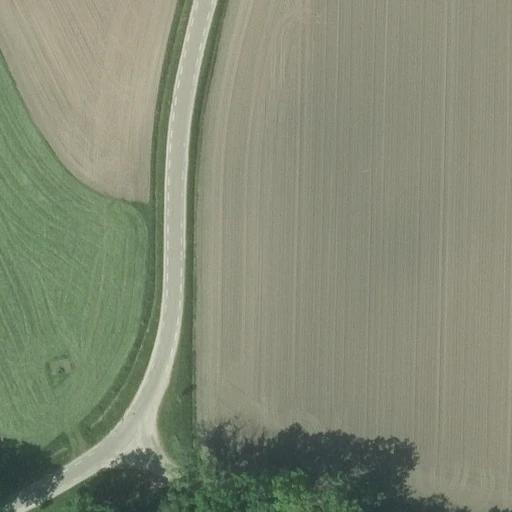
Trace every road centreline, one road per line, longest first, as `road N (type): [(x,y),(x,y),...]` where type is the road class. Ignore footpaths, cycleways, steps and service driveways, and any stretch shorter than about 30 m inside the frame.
road 1 (tertiary): [(125,442),(169,330),(179,114),(203,0)]
road 2 (residential): [(273,511),(183,482),(125,442)]
road 3 (tertiary): [(125,442),(0,510)]
